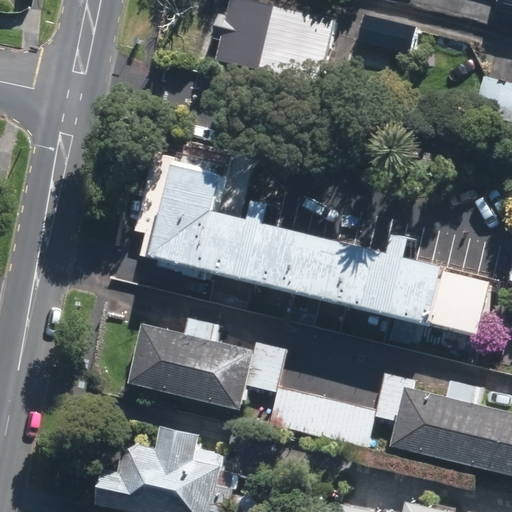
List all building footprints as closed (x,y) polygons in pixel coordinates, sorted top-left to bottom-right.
[(345,17),(271,0),(240,0),(237,14),(228,12),(222,38),(232,40),(227,60),(330,84),(345,17)] [(511,0),(505,0),(503,10),(511,12),(511,0)] [(409,21),(371,12),(364,41),(402,50),(409,21)] [(511,80),(491,75),(482,113),(511,119),(511,80)] [(154,233),(149,254),(167,259),(165,265),(192,272),(192,274),(213,279),(215,270),(497,338),(511,276),(511,273),(237,208),(245,173),(237,171),(240,160),(164,142),(143,230),(154,233)] [(216,281),(196,277),(192,295),(211,300),(216,281)] [(217,338),(220,323),(196,317),(192,332),(148,321),(133,382),(245,409),(251,388),(277,394),(288,352),(257,345),(256,348),(217,338)] [(455,393),(420,385),(421,382),(390,374),(379,418),(403,423),(398,445),(511,471),(511,406),(483,400),(487,385),(458,378),(455,393)] [(282,385),(273,424),(370,448),(379,410),(379,409),(296,388),(282,385)] [(163,443),(143,439),(128,450),(125,467),(110,464),(101,502),(146,511),(216,511),(217,507),(232,511),(237,486),(224,483),(228,462),(225,462),(228,451),(203,446),(207,429),(168,421),(163,443)] [(347,511),(465,511),(466,510),(415,498),(412,511),(407,511),(350,499),(347,511)]
